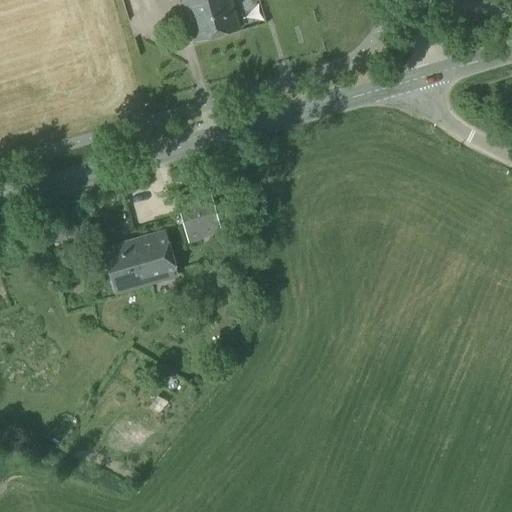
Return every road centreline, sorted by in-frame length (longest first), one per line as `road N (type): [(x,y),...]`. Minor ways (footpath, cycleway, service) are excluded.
road 1 (tertiary): [(0,198),(427,76)]
road 2 (unclassified): [(511,158),(455,129),(427,76)]
